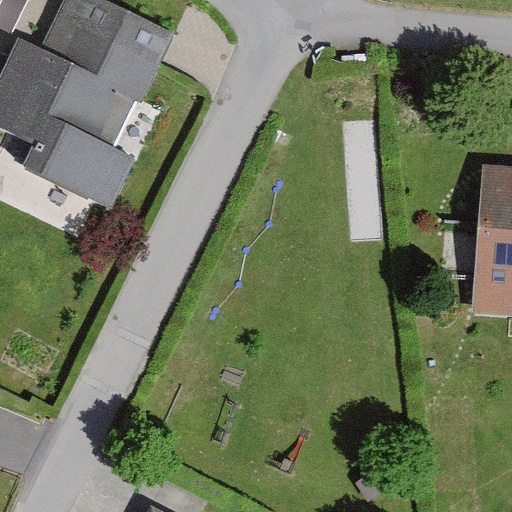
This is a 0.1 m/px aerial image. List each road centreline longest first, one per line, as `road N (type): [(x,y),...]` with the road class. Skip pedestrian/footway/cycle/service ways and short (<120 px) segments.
road 1 (residential): [(43,511),(294,5)]
road 2 (residential): [(294,5),(511,30)]
